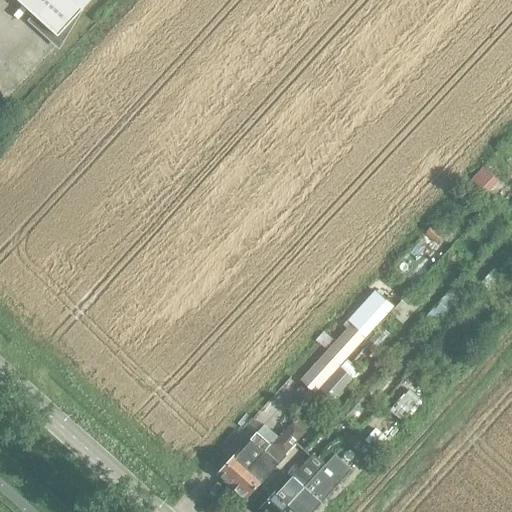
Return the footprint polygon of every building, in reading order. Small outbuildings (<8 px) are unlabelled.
[(58,44),(75,17),(90,0),(18,0),(38,17),(34,22),(58,44)] [(480,168),(467,182),(481,196),(495,182),(480,168)] [(433,226),(426,233),(436,243),(443,235),(433,226)] [(374,291),(347,321),(349,324),(363,337),(391,306),(374,291)] [(349,324),(297,378),(313,392),(363,337),(349,324)] [(330,400),(350,378),(338,368),(318,389),(330,400)] [(374,369),(337,410),(349,421),(386,379),(374,369)] [(411,386),(389,406),(399,418),(422,399),(411,386)] [(217,474),(231,486),(269,443),(257,432),(217,474)] [(231,486),(245,499),(285,455),(271,442),(269,443),(231,486)] [(336,453),(316,476),(282,511),(306,511),(307,511),(308,511),(315,511),(354,469),(336,453)] [(257,510),(259,511),(282,511),(316,476),(315,475),(324,465),(313,454),(282,487),(279,485),(257,510)]
